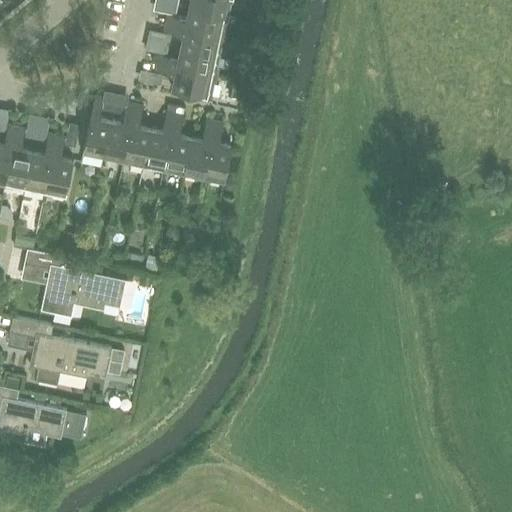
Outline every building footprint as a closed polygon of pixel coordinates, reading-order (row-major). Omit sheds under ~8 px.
[(190,0),(189,5),(228,13),(230,0),(190,0)] [(224,33),(228,13),(189,5),(187,17),(168,13),(166,21),(224,33)] [(219,53),(224,33),(166,21),(165,30),(183,34),(181,45),(219,53)] [(215,73),(219,53),(181,45),(178,57),(160,53),(158,61),(215,73)] [(211,94),(215,73),(158,61),(156,70),(175,74),(172,86),(211,94)] [(103,156),(111,117),(100,114),(104,96),(95,94),(83,151),(103,156)] [(123,160),(135,103),(127,101),(123,119),(111,117),(103,156),(123,160)] [(143,164),(151,125),(140,123),(144,104),(135,103),(123,160),(143,164)] [(163,168),(175,111),(167,109),(163,128),(151,125),(143,164),(163,168)] [(183,172),(191,134),(180,131),(184,113),(175,111),(163,168),(183,172)] [(203,177),(215,120),(207,118),(203,136),(191,134),(183,172),(203,177)] [(215,120),(203,177),(224,181),(232,142),(220,140),(224,121),(215,120)] [(0,181),(5,182),(17,125),(8,124),(4,142),(0,141),(0,181)] [(25,187),(33,148),(22,146),(25,127),(17,125),(5,182),(25,187)] [(45,191),(57,134),(48,132),(44,150),(33,148),(25,187),(45,191)] [(57,134),(45,191),(66,195),(74,156),(62,154),(65,135),(57,134)] [(78,233),(68,230),(63,252),(63,253),(81,257),(83,252),(87,235),(78,233)] [(169,241),(167,251),(173,252),(180,254),(182,243),(169,241)] [(72,314),(74,301),(77,290),(104,296),(103,301),(120,305),(126,277),(65,264),(68,255),(27,246),(25,260),(50,265),(41,308),(72,314)] [(141,254),(126,251),(124,262),(124,264),(141,268),(143,259),(144,254),(141,254)] [(146,263),(145,267),(156,269),(158,260),(159,254),(148,252),(146,263)] [(139,283),(152,286),(152,283),(153,283),(154,283),(158,284),(159,280),(160,276),(155,275),(147,273),(143,272),(140,272),(135,270),(134,278),(135,278),(140,279),(139,281),(139,283)] [(60,369),(68,371),(71,361),(90,365),(89,369),(106,373),(112,345),(51,333),(53,323),(13,315),(10,328),(35,334),(29,363),(39,365),(36,378),(57,382),(60,369)] [(10,374),(7,384),(19,386),(22,376),(10,374)] [(0,383),(0,397),(2,398),(0,406),(0,428),(6,430),(5,435),(25,439),(26,434),(28,423),(45,427),(44,432),(46,432),(61,435),(62,433),(81,437),(87,412),(67,408),(17,397),(19,388),(0,383)]
